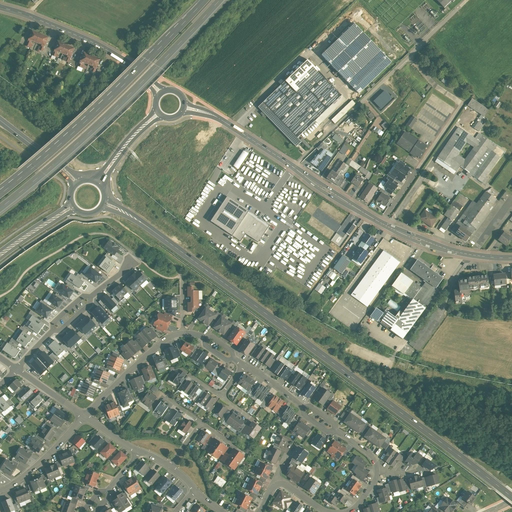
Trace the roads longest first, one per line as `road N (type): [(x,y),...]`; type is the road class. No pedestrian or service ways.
road 1 (secondary): [(104,203),(131,214),(511,496)]
road 2 (motorway): [(0,208),(91,132),(223,0)]
road 3 (track): [(292,167),(467,0)]
road 4 (motorway): [(207,0),(33,168)]
road 5 (tertiary): [(381,223),(211,115),(183,106)]
road 6 (tertiary): [(160,92),(102,46),(0,7)]
road 7 (residential): [(461,104),(381,223)]
road 8 (tertiary): [(511,259),(455,253),(381,223)]
road 9 (residential): [(84,416),(141,359),(183,332)]
road 10 (track): [(181,84),(126,53),(164,0)]
